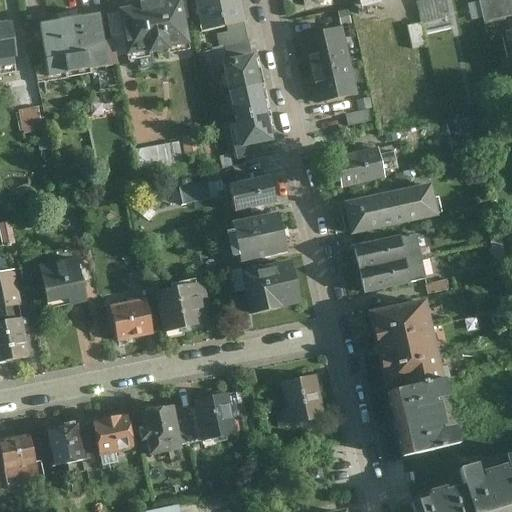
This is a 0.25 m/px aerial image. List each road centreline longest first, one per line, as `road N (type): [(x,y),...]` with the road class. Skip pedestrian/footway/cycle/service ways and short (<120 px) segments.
road 1 (residential): [(0,403),(338,332)]
road 2 (residential): [(264,0),(338,332)]
road 3 (residential): [(338,332),(379,511)]
